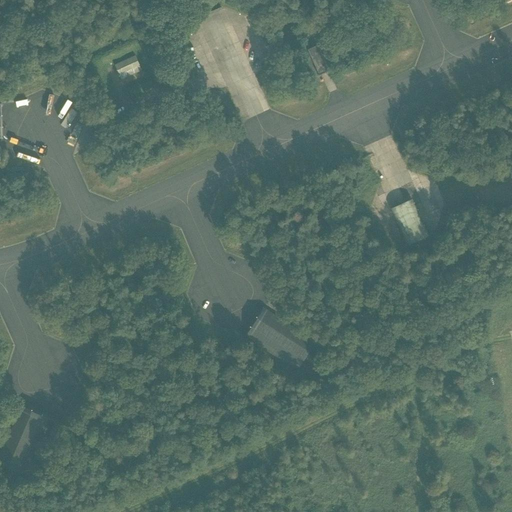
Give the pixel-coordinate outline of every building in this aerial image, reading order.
[(318,76),(329,72),(330,71),(330,69),(329,69),(318,45),(307,50),(318,74),(318,75),(318,76)] [(142,70),(136,56),(115,65),(121,79),(142,70)] [(391,208),(408,245),(428,236),(411,199),(391,208)] [(284,321),(264,308),(245,337),(251,342),(296,371),(297,370),(302,363),(308,367),(316,354),(310,350),(316,342),(284,321)] [(20,406),(17,414),(0,452),(0,464),(5,467),(2,473),(16,479),(18,473),(28,477),(53,420),(20,406)]
